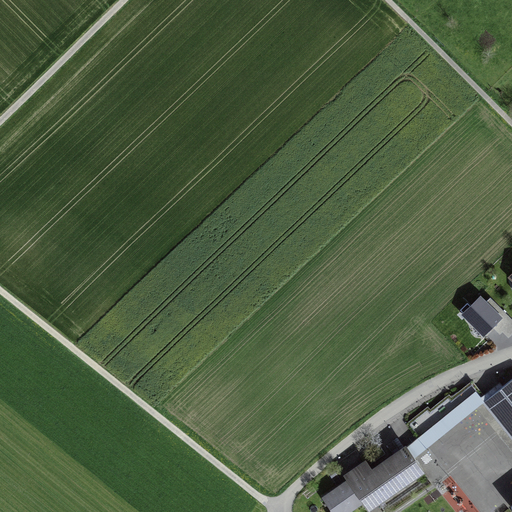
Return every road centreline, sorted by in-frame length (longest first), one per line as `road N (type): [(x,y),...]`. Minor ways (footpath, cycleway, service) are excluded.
road 1 (track): [(0,289),(275,508)]
road 2 (residential): [(511,353),(392,406),(318,462),(275,508)]
road 3 (track): [(0,121),(123,0)]
road 4 (track): [(392,0),(511,113)]
